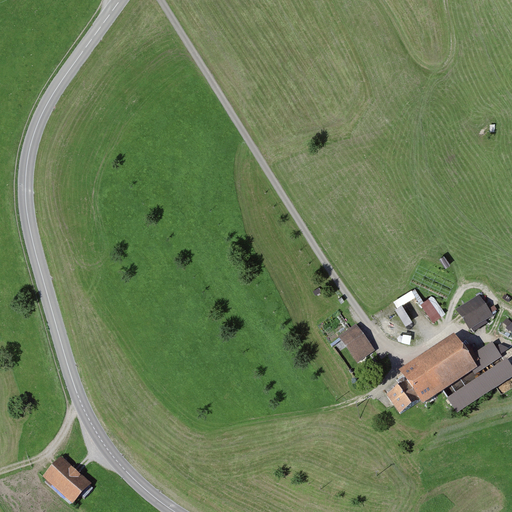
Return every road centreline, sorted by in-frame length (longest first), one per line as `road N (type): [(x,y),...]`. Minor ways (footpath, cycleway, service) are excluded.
road 1 (tertiary): [(120,0),(47,103),(27,159),(26,205),(79,400),(117,461),(174,511)]
road 2 (unknown): [(116,6),(362,370)]
